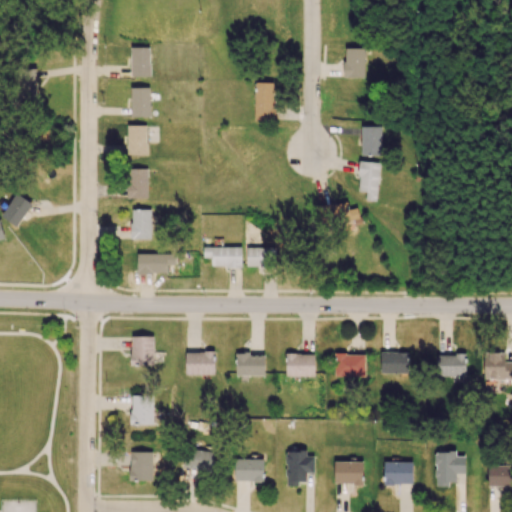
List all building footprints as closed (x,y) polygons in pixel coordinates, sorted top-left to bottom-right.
[(130,76),(149,77),(150,47),(131,47),(130,76)] [(363,48),(344,48),(344,78),(364,78),(363,48)] [(36,100),(36,69),(18,69),(18,100),(36,100)] [(253,120),(273,120),(274,82),(254,82),(253,120)] [(130,117),(150,117),(150,87),(130,88),(130,117)] [(126,155),(146,155),(146,125),(127,125),(126,155)] [(380,155),(380,127),(361,126),(361,155),(380,155)] [(380,163),(360,161),(357,191),(366,192),(365,200),(376,201),(380,163)] [(147,169),(127,168),(126,198),(147,198),(147,169)] [(0,215),(16,227),(32,204),(16,193),(0,215)] [(320,207),(325,227),(358,218),(355,209),(349,211),(346,200),(320,207)] [(151,209),(131,209),(130,239),(150,239),(151,209)] [(242,247),(204,247),(204,257),(211,258),(211,267),(241,267),(242,247)] [(269,247),(246,248),(246,268),(270,267),(269,247)] [(136,273),(167,274),(167,264),(175,264),(175,254),(136,254),(136,273)] [(153,336),(130,336),(130,366),(153,366),(153,336)] [(185,374),(213,375),(214,352),(185,351),(185,374)] [(407,373),(408,352),(380,352),(380,372),(407,373)] [(511,361),(504,361),(505,353),(484,352),(483,379),(511,379),(511,361)] [(264,375),(264,353),(235,354),(235,376),(264,375)] [(314,376),(314,354),(286,353),(285,376),(314,376)] [(334,376),(364,376),(364,354),(334,354),(334,376)] [(437,376),(465,376),(465,355),(437,354),(437,376)] [(130,424),(152,425),(153,396),(131,395),(130,424)] [(184,469),(211,471),(213,451),(186,449),(184,469)] [(286,484),(306,483),(305,473),(314,472),(314,456),(306,456),(306,450),(285,451),(286,484)] [(151,481),(152,452),(130,451),(129,480),(151,481)] [(434,485),(455,485),(455,473),(464,474),(465,456),(456,456),(456,452),(435,451),(434,485)] [(235,481),(263,481),(263,459),(235,458),(235,481)] [(363,462),(334,461),(334,484),(363,484),(363,462)] [(412,462),(384,462),(383,484),(412,484),(412,462)] [(487,486),(511,486),(511,465),(488,465),(487,486)]
